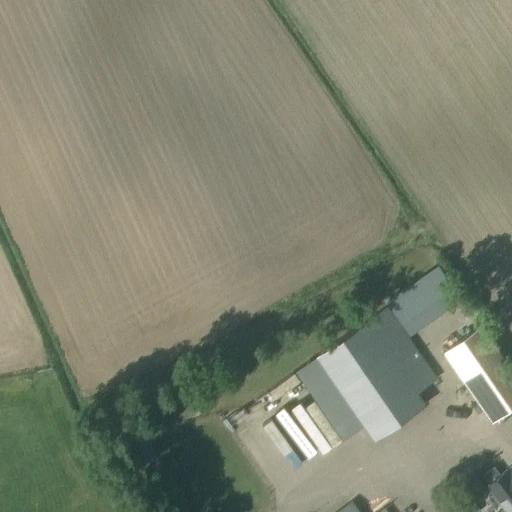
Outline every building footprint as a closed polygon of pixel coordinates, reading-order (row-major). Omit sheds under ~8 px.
[(387,308),(316,356),(372,439),(424,404),(415,392),(435,378),(404,333),(387,308)] [(511,371),(481,326),(441,353),(488,422),(511,406),(511,371)] [(311,393),(319,388),(308,370),(300,375),(311,393)] [(275,374),(256,388),(273,411),(292,397),(275,374)] [(295,401),(287,408),(307,433),(315,427),(295,401)] [(491,467),(480,475),(507,511),(511,511),(511,465),(497,477),(491,467)] [(359,511),(352,502),(338,511),(359,511)]
